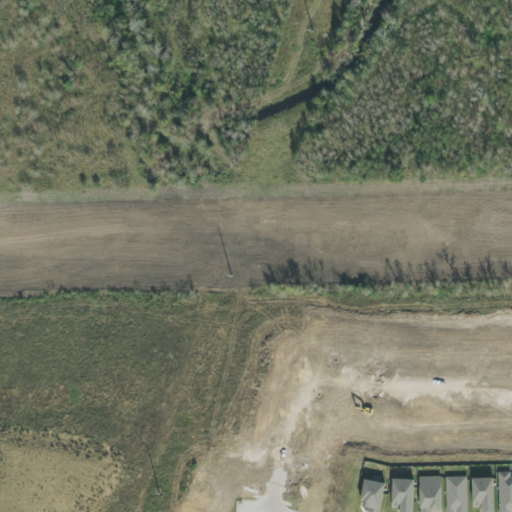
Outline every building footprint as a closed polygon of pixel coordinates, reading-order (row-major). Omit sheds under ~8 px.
[(499,511),(511,511),(511,476),(511,472),(498,472),(499,511)] [(419,477),(420,511),(442,511),(441,476),(419,477)] [(446,477),(446,511),(468,511),(467,477),(446,477)] [(495,511),(494,478),(472,479),(473,508),(481,508),(481,511),(495,511)] [(413,511),(414,480),(393,479),(392,507),(399,507),(399,511),(413,511)] [(382,511),(386,483),(364,480),(361,507),(373,509),(372,511),(382,511)]
